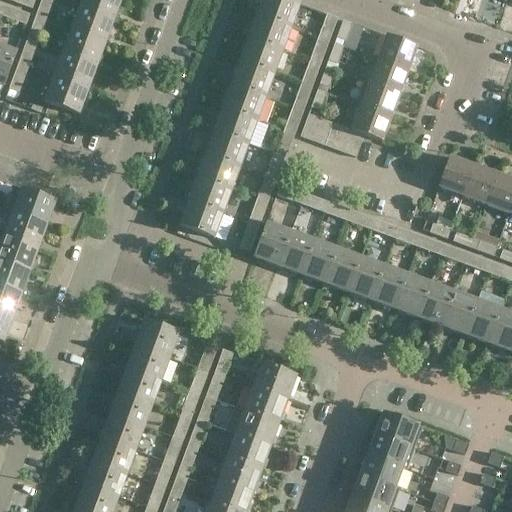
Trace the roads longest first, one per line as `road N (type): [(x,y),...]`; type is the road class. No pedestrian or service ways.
road 1 (residential): [(306,154),(416,192),(470,48),(343,0)]
road 2 (residential): [(351,358),(92,258)]
road 3 (residential): [(121,179),(185,0)]
road 4 (residential): [(298,511),(351,358)]
road 5 (residential): [(38,406),(92,258)]
road 6 (residential): [(493,409),(351,358)]
road 7 (residential): [(121,179),(0,134)]
